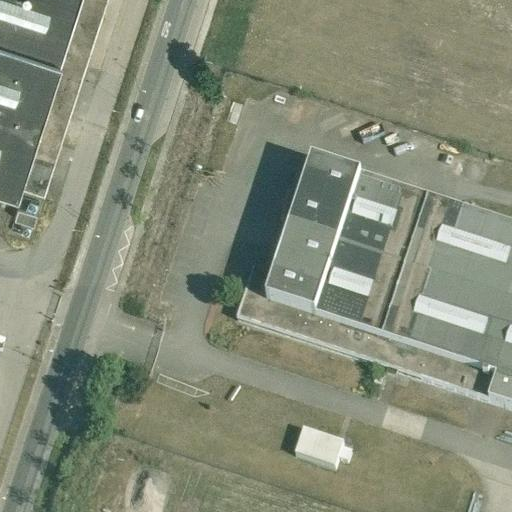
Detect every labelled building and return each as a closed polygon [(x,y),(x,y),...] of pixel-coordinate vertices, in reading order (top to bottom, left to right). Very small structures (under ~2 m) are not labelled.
[(0,0),(0,183),(16,188),(18,182),(44,191),(106,0),(0,0)] [(511,230),(315,166),(277,281),(267,277),(263,290),(251,286),(239,323),(390,372),(388,378),(397,381),(399,375),(491,405),(511,411),(511,230)] [(10,190),(9,189),(7,188),(4,189),(3,190),(2,191),(1,192),(1,193),(1,195),(1,197),(2,198),(3,199),(4,200),(6,201),(7,201),(9,201),(10,200),(12,199),(12,197),(13,195),(13,193),(12,191),(10,190)] [(37,213),(19,207),(15,218),(34,224),(37,213)] [(346,447),(306,434),(298,459),(338,472),(346,447)]
